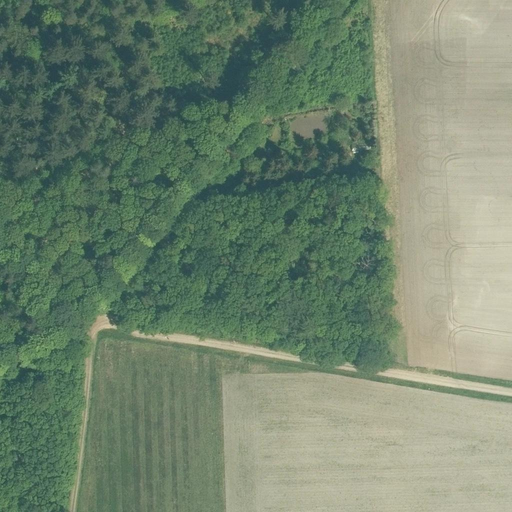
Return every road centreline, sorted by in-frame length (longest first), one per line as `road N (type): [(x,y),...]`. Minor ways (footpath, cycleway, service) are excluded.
road 1 (track): [(95,322),(511,392)]
road 2 (track): [(348,0),(95,322)]
road 3 (track): [(69,511),(89,337)]
